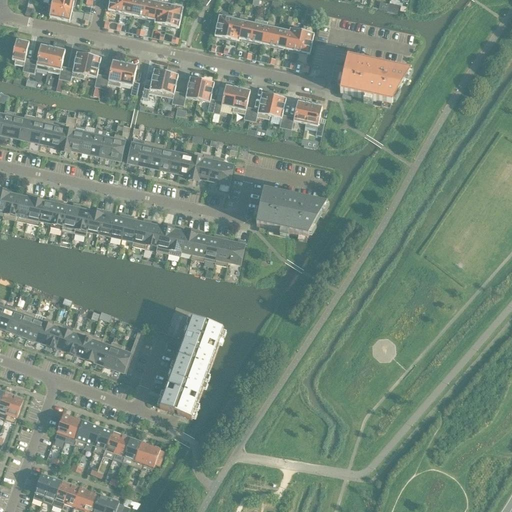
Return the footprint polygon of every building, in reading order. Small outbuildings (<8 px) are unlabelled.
[(76,4),(76,0),(49,0),(48,5),(72,10),(74,4),(76,4)] [(110,0),(108,11),(115,13),(114,15),(120,16),(123,0),(110,0)] [(123,0),(120,16),(125,17),(126,15),(132,16),(135,0),(123,0)] [(135,0),(132,16),(138,18),(138,20),(143,21),(147,1),(148,1),(148,0),(135,0)] [(147,1),(143,21),(149,22),(149,20),(155,21),(155,22),(159,3),(160,0),(148,0),(148,1),(147,1)] [(155,21),(154,24),(166,26),(167,26),(171,6),(159,3),(155,22),(155,21)] [(71,17),(72,10),(48,5),(49,6),(48,15),(50,15),(49,18),(70,23),(70,22),(72,23),(73,17),(71,17)] [(171,6),(167,26),(179,29),(183,9),(171,6)] [(219,16),(215,37),(227,40),(231,19),(232,17),(222,15),(222,17),(219,16)] [(231,19),(227,40),(239,42),(239,40),(243,22),(231,19)] [(255,24),(250,44),(256,45),(256,44),(262,45),(266,27),(267,27),(267,23),(255,20),(254,24),(255,24)] [(243,22),(239,40),(245,41),(245,43),(250,44),(255,24),(254,24),(243,22)] [(266,27),(262,45),(269,46),(268,48),(274,49),(278,29),(267,27),(266,27)] [(290,32),(286,50),(292,51),(292,53),(297,54),(302,32),(302,30),(293,28),(293,30),(290,30),(289,32),(290,32)] [(278,29),(274,49),(279,51),(280,49),(286,50),(290,32),(289,32),(278,29)] [(302,32),(297,54),(303,56),(303,54),(310,55),(314,35),(302,32)] [(23,73),(29,74),(32,61),(26,60),(29,43),(23,42),(23,40),(17,39),(17,41),(12,61),(15,62),(14,66),(24,68),(23,73)] [(36,70),(48,73),(54,47),(48,45),(48,47),(41,46),(37,62),(32,61),(29,74),(35,75),(36,70)] [(64,82),(65,82),(68,69),(62,68),(65,51),(59,50),(59,48),(54,47),(48,73),(60,76),(59,81),(64,82)] [(72,78),(84,81),(89,55),(84,53),(84,55),(77,54),(73,70),(68,69),(65,82),(71,83),(72,78)] [(95,89),(101,90),(104,77),(98,76),(101,59),(95,58),(95,56),(89,55),(84,81),(85,77),(97,80),(95,89)] [(108,86),(120,89),(125,62),(120,61),(120,63),(113,62),(109,78),(104,77),(101,90),(106,91),(108,86)] [(393,107),(412,75),(348,61),(341,95),(393,107)] [(125,62),(120,89),(121,84),(132,87),(131,96),(137,98),(139,85),(134,83),(137,67),(131,65),(131,64),(125,62)] [(149,95),(161,98),(167,71),(161,70),(161,72),(154,71),(150,87),(145,86),(142,99),(148,100),(149,95)] [(172,105),(178,107),(181,94),(175,92),(179,76),(172,74),(172,73),(167,71),(161,98),(173,100),(172,105)] [(181,94),(178,107),(184,108),(186,99),(198,102),(203,79),(197,78),(197,80),(190,78),(186,95),(181,94)] [(203,79),(198,102),(210,104),(208,113),(214,115),(217,102),(211,100),(214,84),(208,82),(208,80),(203,79)] [(217,102),(214,115),(220,116),(222,107),(233,109),(234,109),(239,87),(233,86),(233,88),(226,86),(222,103),(217,102)] [(233,109),(233,113),(245,116),(244,121),(250,122),(253,110),(247,108),(250,92),(244,90),(244,88),(239,87),(234,109),(233,109)] [(253,110),(250,122),(256,124),(257,119),(269,121),(270,117),(275,95),(269,94),(269,96),(262,94),(258,111),(253,110)] [(275,95),(270,117),(282,120),(280,129),(285,130),(288,117),(282,116),(286,99),(280,98),(280,96),(275,95)] [(288,117),(285,130),(292,132),(294,123),(305,125),(310,103),(305,102),(305,103),(298,102),(294,119),(288,117)] [(306,125),(305,130),(317,132),(316,137),(322,138),(325,125),(324,125),(318,124),(319,119),(322,107),(315,106),(316,104),(310,103),(305,125),(306,125)] [(0,136),(0,138),(5,140),(5,138),(10,139),(14,119),(15,119),(16,114),(5,112),(4,117),(0,134),(0,136)] [(24,121),(20,141),(30,143),(35,118),(25,116),(24,121)] [(35,118),(30,143),(40,145),(45,121),(35,118)] [(59,149),(58,153),(70,156),(71,152),(70,152),(74,132),(77,120),(67,118),(66,125),(65,125),(60,150),(59,149)] [(14,119),(10,139),(20,141),(24,121),(15,119),(14,119)] [(45,121),(40,145),(50,147),(55,123),(45,121)] [(55,123),(50,147),(59,149),(60,150),(65,125),(55,123)] [(74,132),(70,152),(71,152),(80,154),(84,134),(74,132)] [(84,134),(80,154),(90,156),(94,137),(84,134)] [(114,141),(110,161),(121,163),(126,138),(115,136),(114,141)] [(94,137),(90,156),(100,158),(104,139),(94,137)] [(104,139),(100,158),(110,161),(114,141),(104,139)] [(133,145),(128,165),(133,166),(139,167),(144,145),(143,145),(144,142),(134,140),(133,145)] [(303,140),(301,147),(316,150),(317,143),(303,140)] [(144,145),(139,167),(149,169),(154,144),(144,142),(143,145),(144,145)] [(154,144),(149,169),(159,171),(163,152),(164,147),(154,144)] [(163,152),(159,171),(169,173),(173,154),(163,152)] [(188,178),(187,181),(199,184),(199,180),(204,155),(201,155),(194,153),(193,158),(190,171),(189,177),(189,178),(188,178)] [(173,154),(169,173),(179,176),(183,156),(173,154)] [(199,180),(209,182),(213,162),(213,163),(214,158),(204,155),(199,180)] [(183,156),(179,176),(188,178),(189,178),(189,177),(190,171),(193,158),(183,156)] [(213,162),(209,182),(219,184),(223,165),(213,163),(213,162)] [(223,165),(219,184),(229,187),(229,186),(233,167),(223,165)] [(0,193),(0,213),(4,215),(10,191),(6,190),(5,194),(0,193)] [(4,215),(3,219),(15,222),(16,219),(20,198),(13,196),(13,192),(10,191),(4,215)] [(264,193),(257,228),(307,239),(326,207),(264,193)] [(16,219),(15,222),(27,225),(33,196),(29,195),(28,199),(20,198),(16,219)] [(33,196),(27,225),(39,227),(40,222),(44,203),(36,201),(37,197),(33,196)] [(44,203),(40,222),(51,225),(57,201),(53,200),(52,204),(44,203)] [(57,201),(51,225),(63,228),(68,208),(59,206),(60,202),(57,201)] [(63,228),(62,232),(74,235),(75,230),(80,207),(76,206),(76,210),(68,208),(63,228)] [(80,207),(75,230),(87,233),(91,213),(83,211),(84,207),(80,207)] [(91,213),(87,233),(98,235),(104,212),(100,211),(99,215),(91,213)] [(104,212),(98,235),(110,238),(115,218),(107,217),(108,213),(104,212)] [(115,218),(110,238),(122,240),(127,217),(123,216),(122,220),(115,218)] [(127,217),(122,240),(133,243),(134,243),(138,223),(130,222),(131,218),(127,217)] [(133,243),(132,248),(145,251),(146,246),(145,246),(151,222),(147,221),(146,225),(138,223),(134,243),(133,243)] [(151,222),(145,246),(146,246),(157,248),(162,229),(154,227),(154,223),(151,222)] [(157,248),(156,253),(168,256),(174,227),(171,226),(170,230),(162,229),(157,248)] [(174,227),(168,256),(180,258),(181,253),(185,234),(177,232),(178,228),(174,227)] [(185,234),(181,253),(192,256),(193,256),(198,232),(194,232),(193,236),(185,234)] [(192,256),(191,261),(203,263),(204,259),(209,239),(201,237),(202,233),(198,232),(193,256),(192,256)] [(209,239),(204,259),(216,261),(221,238),(217,237),(217,241),(209,239)] [(216,261),(215,266),(227,269),(228,264),(232,244),(224,242),(225,238),(221,238),(216,261)] [(232,244),(228,264),(240,266),(244,247),(245,243),(241,242),(240,246),(232,244)] [(15,313),(8,332),(10,333),(17,336),(26,312),(18,309),(16,308),(14,313),(15,313)] [(5,310),(0,323),(0,329),(8,332),(15,313),(14,313),(7,310),(5,310)] [(26,312),(17,336),(20,337),(27,339),(34,320),(34,321),(36,316),(28,313),(26,312)] [(34,320),(27,339),(30,340),(37,343),(43,324),(36,321),(34,321),(34,320)] [(224,332),(192,320),(160,409),(192,421),(224,332)] [(53,327),(46,346),(50,347),(56,350),(62,331),(63,331),(65,326),(58,324),(55,323),(53,327)] [(43,324),(37,343),(40,344),(46,346),(53,327),(46,325),(43,324)] [(72,334),(65,353),(69,355),(75,357),(83,333),(78,331),(74,330),(72,334)] [(62,331),(56,350),(60,351),(65,353),(72,334),(66,332),(63,331),(62,331)] [(83,333),(75,357),(79,358),(84,360),(93,336),(88,335),(83,333)] [(125,370),(123,374),(125,375),(130,376),(130,377),(144,338),(145,336),(138,334),(137,333),(129,355),(130,355),(130,356),(129,359),(127,363),(126,367),(125,370)] [(93,336),(84,360),(89,362),(94,364),(101,345),(103,340),(98,338),(93,336)] [(110,348),(104,367),(109,369),(113,370),(120,352),(122,347),(118,346),(112,343),(110,348)] [(101,345),(94,364),(99,365),(104,367),(110,348),(106,347),(101,345)] [(120,352),(113,370),(119,373),(123,374),(125,370),(126,367),(127,363),(129,359),(130,356),(130,355),(129,355),(126,354),(120,352)] [(0,419),(5,421),(14,397),(4,393),(0,404),(0,419)] [(14,397),(5,421),(5,422),(7,416),(17,419),(24,401),(14,397)] [(67,438),(74,419),(64,415),(57,434),(67,438)] [(74,447),(83,422),(74,419),(67,438),(76,441),(74,447)] [(84,450),(93,426),(83,422),(74,447),(84,450)] [(94,454),(102,429),(93,426),(84,450),(86,445),(95,448),(93,454),(94,454)] [(102,429),(94,454),(103,457),(112,433),(102,429)] [(113,461),(122,436),(112,433),(103,457),(113,461)] [(113,461),(122,464),(131,440),(122,436),(113,461)] [(132,468),(141,443),(131,440),(122,464),(132,468)] [(141,471),(150,447),(141,443),(132,468),(141,471)] [(150,447),(141,471),(142,471),(144,466),(153,469),(155,465),(160,467),(165,453),(160,451),(160,450),(150,447)] [(34,498),(33,500),(42,503),(43,504),(52,479),(42,475),(35,493),(35,494),(34,498)] [(52,479),(43,504),(52,507),(61,482),(52,479)] [(61,482),(52,507),(53,507),(62,510),(64,505),(71,486),(61,482)] [(71,486),(64,505),(74,508),(80,489),(71,486)] [(80,489),(74,508),(83,511),(90,493),(80,489)] [(90,493),(83,511),(93,511),(100,496),(90,493)] [(100,496),(93,511),(104,511),(109,500),(100,496)] [(109,500),(104,511),(128,511),(130,509),(124,506),(119,505),(119,504),(109,500)]
